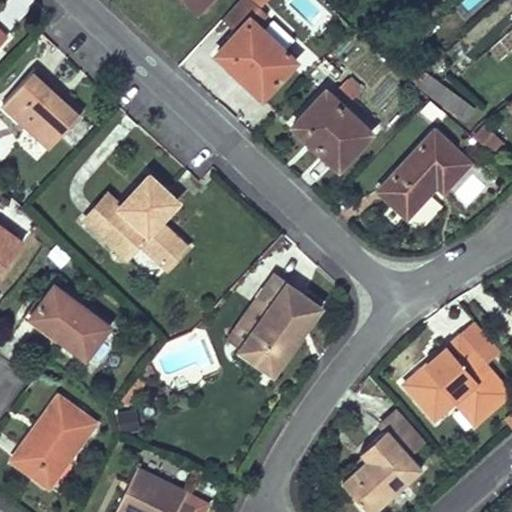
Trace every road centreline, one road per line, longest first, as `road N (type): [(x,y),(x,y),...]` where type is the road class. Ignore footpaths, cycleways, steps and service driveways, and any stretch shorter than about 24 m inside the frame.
road 1 (residential): [(72,0),(393,286)]
road 2 (residential): [(393,286),(258,487)]
road 3 (residential): [(511,219),(393,286)]
